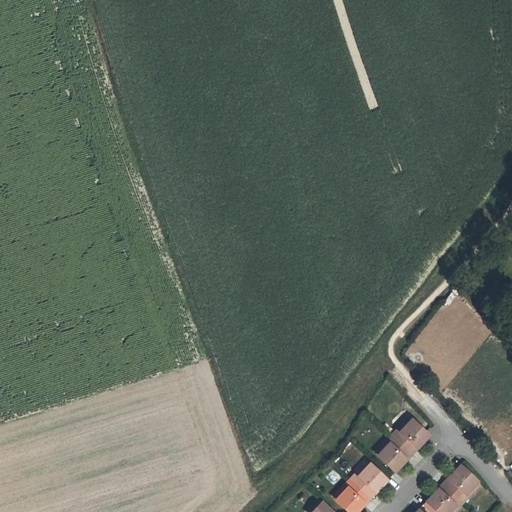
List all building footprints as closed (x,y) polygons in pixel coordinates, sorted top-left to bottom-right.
[(409,418),(398,430),(401,433),(412,421),(409,418)] [(401,433),(398,430),(392,436),(406,448),(411,443),(416,447),(427,436),(412,421),(401,433)] [(406,448),(392,436),(387,442),(390,445),(378,457),(394,471),(405,459),(400,454),(406,448)] [(375,454),(378,457),(390,445),(387,442),(375,454)] [(411,453),(416,447),(411,443),(406,448),(411,453)] [(411,453),(406,448),(400,454),(405,459),(411,453)] [(367,463),(356,475),(359,477),(370,466),(367,463)] [(359,477),(356,475),(350,481),(364,493),(369,487),(374,492),(385,480),(370,466),(359,477)] [(459,467),(448,478),(453,483),(447,489),(460,502),(466,496),(463,493),(474,481),(459,467)] [(453,483),(448,478),(442,485),(447,489),(453,483)] [(364,493),(350,481),(345,487),(348,489),(337,501),(348,511),(355,511),(363,504),(358,499),(364,493)] [(477,484),(474,481),(463,493),(466,496),(477,484)] [(447,489),(442,485),(436,491),(441,496),(447,489)] [(334,498),(337,501),(348,489),(345,487),(334,498)] [(369,498),(374,492),(369,487),(364,493),(369,498)] [(460,502),(447,489),(441,496),(436,491),(426,502),(436,511),(444,511),(451,505),(454,508),(460,502)] [(369,498),(364,493),(358,499),(363,504),(369,498)] [(329,511),(316,499),(314,502),(316,505),(310,511),(329,511)] [(310,511),(316,505),(314,502),(306,511),(310,511)]
